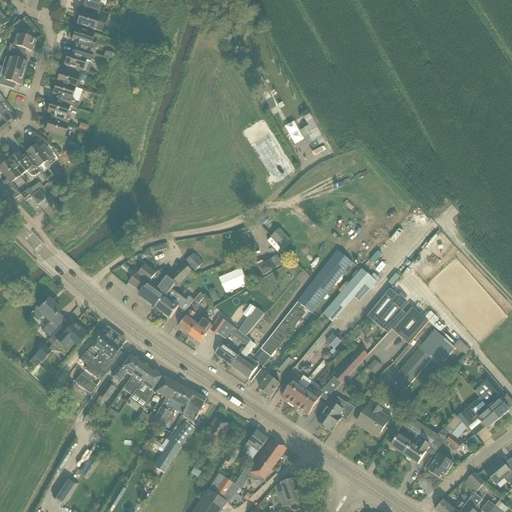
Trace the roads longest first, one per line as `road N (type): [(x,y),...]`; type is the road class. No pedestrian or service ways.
road 1 (secondary): [(360,481),(66,280),(0,207)]
road 2 (track): [(78,289),(147,243),(244,218),(296,176)]
road 3 (track): [(31,511),(77,422),(140,334)]
road 4 (residential): [(0,142),(22,125),(49,18)]
road 5 (residential): [(511,432),(421,511)]
